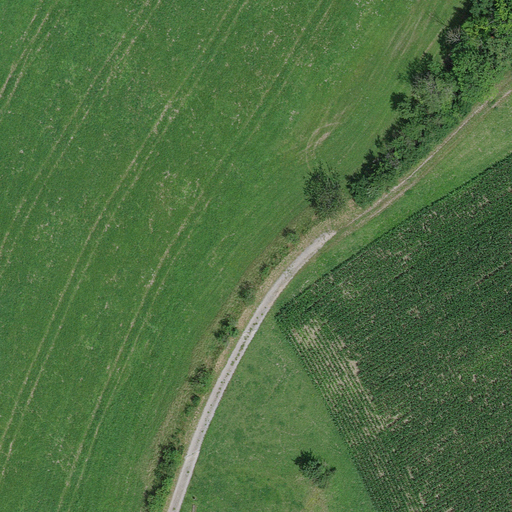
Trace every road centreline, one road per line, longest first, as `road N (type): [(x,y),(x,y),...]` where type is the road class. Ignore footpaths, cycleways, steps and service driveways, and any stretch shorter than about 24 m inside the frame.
road 1 (track): [(168,511),(209,400),(257,314),(331,228)]
road 2 (track): [(511,79),(390,193),(331,228)]
